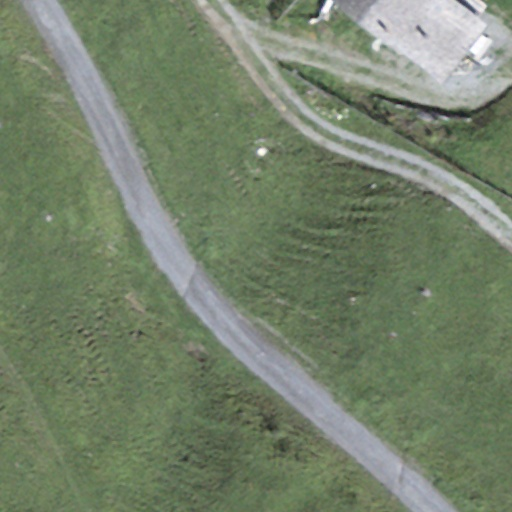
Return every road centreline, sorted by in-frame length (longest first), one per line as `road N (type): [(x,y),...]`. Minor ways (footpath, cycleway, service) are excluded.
road 1 (track): [(31,0),(152,247),(426,511)]
road 2 (track): [(200,0),(291,116),(441,180),(511,238)]
